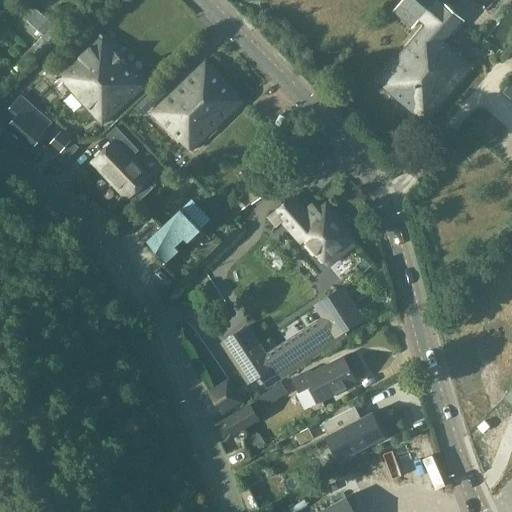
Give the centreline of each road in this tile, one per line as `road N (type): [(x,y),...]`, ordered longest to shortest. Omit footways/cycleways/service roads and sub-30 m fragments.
road 1 (tertiary): [(476,511),(375,194),(337,138),(200,0)]
road 2 (residential): [(0,157),(96,230),(137,282),(161,322),(234,511)]
